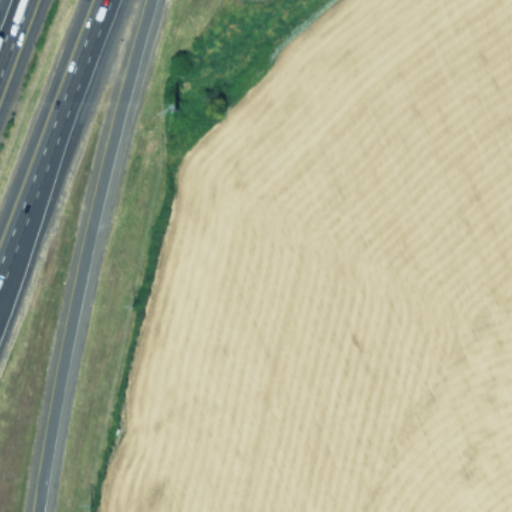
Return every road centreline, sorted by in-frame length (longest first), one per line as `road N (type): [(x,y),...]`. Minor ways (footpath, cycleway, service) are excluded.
road 1 (motorway): [(34,511),(86,237),(147,0)]
road 2 (motorway): [(0,273),(103,0)]
